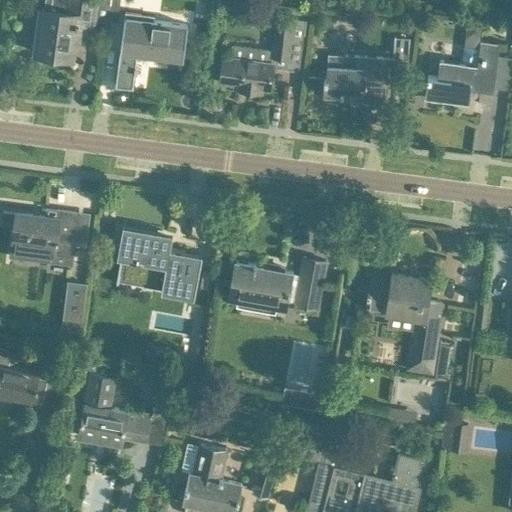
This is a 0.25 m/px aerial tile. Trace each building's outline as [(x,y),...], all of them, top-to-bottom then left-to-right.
[(92,25),(95,0),(48,0),(48,8),(42,8),(35,52),(47,54),(46,58),(61,60),(61,56),(72,58),(76,27),(79,27),(79,23),(92,25)] [(182,58),(187,21),(144,16),(144,12),(125,9),(115,85),(133,87),(137,53),(151,55),(182,58)] [(276,49),(274,49),(234,43),(230,46),(229,54),(224,53),(219,81),(239,84),(238,89),(262,92),(263,88),(271,89),(275,67),(289,69),(290,68),(302,69),(308,21),(283,17),(283,23),(280,23),(276,49)] [(395,35),(394,58),(409,60),(411,37),(395,35)] [(120,36),(110,36),(110,53),(119,53),(120,36)] [(427,74),(424,95),(468,101),(470,85),(493,88),(493,87),(508,90),(511,62),(511,57),(498,55),(499,43),(480,40),(479,47),(478,47),(478,48),(464,46),(462,62),(440,59),(437,76),(427,74)] [(340,95),(361,96),(361,103),(383,104),(383,107),(384,107),(385,82),(387,58),(329,54),(328,64),(325,64),(323,94),(326,94),(326,97),(340,98),(340,95)] [(15,214),(12,256),(70,264),(75,210),(57,209),(56,221),(45,220),(46,215),(0,211),(0,213),(15,214)] [(203,253),(170,247),(173,232),(124,223),(117,256),(121,256),(117,279),(162,288),(161,291),(194,297),(203,253)] [(197,246),(198,231),(176,228),(174,243),(197,246)] [(235,259),(228,297),(238,299),(237,305),(276,312),(277,306),(287,308),(288,305),(295,306),(296,304),(318,308),(327,260),(304,256),(300,274),(293,272),(293,270),(235,259)] [(476,286),(477,259),(463,259),(462,286),(476,286)] [(442,303),(428,300),(431,279),(393,273),(392,281),(372,278),(366,312),(415,318),(414,321),(413,321),(406,369),(434,373),(441,326),(439,326),(442,303)] [(294,332),(290,368),(323,372),(327,337),(294,332)] [(446,378),(451,342),(441,340),(435,377),(446,378)] [(0,346),(0,393),(10,395),(10,393),(21,395),(20,400),(45,405),(51,372),(14,365),(17,349),(0,346)] [(198,366),(175,363),(174,376),(196,378),(198,366)] [(154,402),(151,412),(111,405),(117,375),(91,371),(79,434),(122,442),(123,436),(161,443),(169,404),(154,402)] [(396,389),(393,402),(416,408),(419,396),(396,389)] [(390,405),(389,418),(416,423),(418,410),(390,405)] [(446,421),(443,447),(452,448),(453,439),(451,439),(452,428),(455,428),(456,422),(446,421)] [(413,511),(427,457),(399,451),(392,478),(335,464),(342,437),(304,428),(298,455),(319,460),(307,509),(319,511),(352,511),(356,498),(397,508),(395,511),(413,511)] [(184,500),(188,501),(186,508),(189,511),(214,511),(215,506),(237,511),(243,481),(223,476),(229,448),(199,441),(194,470),(190,469),(184,500)] [(262,456),(252,492),(267,496),(277,461),(262,456)]
